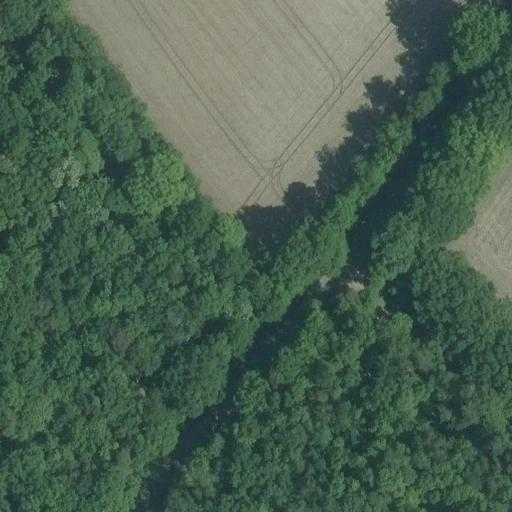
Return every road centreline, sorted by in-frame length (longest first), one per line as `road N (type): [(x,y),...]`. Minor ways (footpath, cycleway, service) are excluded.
road 1 (unclassified): [(133,511),(318,295),(511,39)]
road 2 (track): [(511,424),(347,257)]
